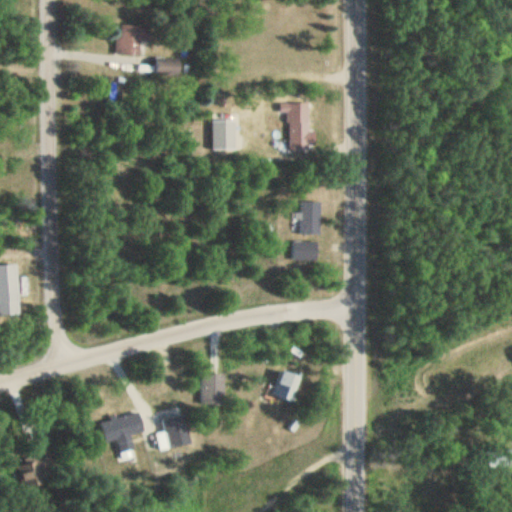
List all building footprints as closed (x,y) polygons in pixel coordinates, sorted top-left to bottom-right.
[(115,55),(139,55),(139,42),(149,42),(149,26),(115,26),(115,55)] [(180,60),(155,59),(155,76),(180,76),(180,60)] [(288,151),(311,151),(311,118),(288,118),(288,151)] [(298,235),(320,235),(320,202),(298,202),(298,235)] [(317,243),(290,243),(290,262),(317,262),(317,243)] [(0,302),(18,302),(16,263),(0,263),(0,302)] [(300,377),(280,370),(271,395),(290,403),(300,377)] [(223,405),(223,376),(199,376),(199,405),(223,405)] [(158,451),(190,443),(183,414),(151,421),(158,451)] [(131,440),(125,416),(99,423),(105,447),(131,440)] [(503,453),(489,455),(490,468),(504,467),(503,453)] [(41,456),(25,477),(41,489),(57,468),(41,456)]
